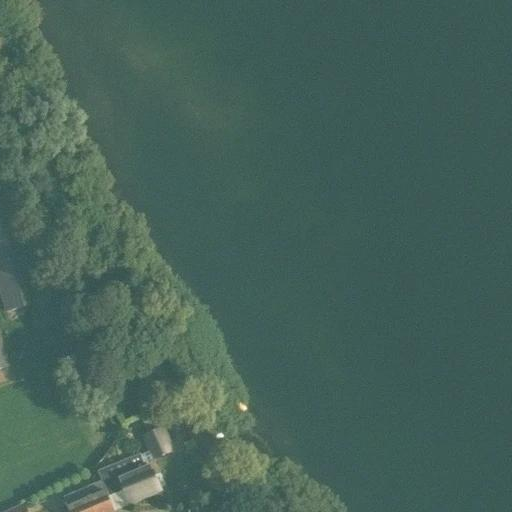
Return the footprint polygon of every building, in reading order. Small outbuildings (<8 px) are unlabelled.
[(0,289),(6,312),(41,302),(27,254),(0,261),(0,289)] [(0,333),(0,368),(9,366),(0,333)] [(152,451),(155,459),(172,452),(162,429),(145,435),(146,436),(152,451)] [(152,451),(141,456),(141,455),(99,472),(102,478),(110,497),(124,490),(129,503),(160,489),(150,466),(146,467),(144,464),(155,459),(152,451)] [(69,511),(114,511),(102,481),(64,498),(69,511)]
